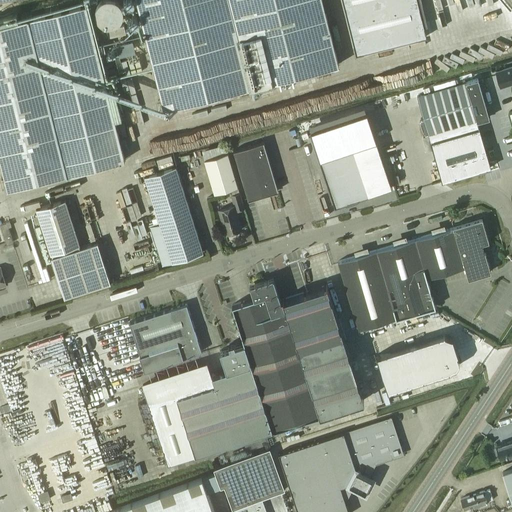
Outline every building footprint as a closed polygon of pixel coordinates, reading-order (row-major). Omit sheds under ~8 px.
[(321,0),(137,0),(165,109),(338,65),(321,0)] [(341,0),(356,54),(426,37),(424,27),(429,25),(422,0),(341,0)] [(454,0),(450,3),(454,9),(458,7),(461,12),(476,2),(474,0),(454,0)] [(0,25),(0,160),(7,189),(125,160),(87,4),(0,25)] [(391,82),(511,55),(511,45),(510,36),(387,63),(391,82)] [(511,66),(496,71),(500,86),(511,82),(511,66)] [(466,81),(444,87),(416,96),(421,111),(428,135),(429,135),(442,181),(491,167),(493,166),(489,150),(486,151),(477,121),(490,117),(478,78),(466,82),(466,81)] [(310,131),(319,159),(335,205),(392,187),(376,140),(367,112),(348,118),(346,114),(340,116),(341,120),(310,131)] [(238,123),(202,131),(201,127),(151,138),(153,151),(240,131),(238,123)] [(263,141),(233,150),(248,199),(278,190),(263,141)] [(204,159),(214,193),(238,186),(228,152),(227,152),(225,143),(202,150),(204,159)] [(160,223),(172,262),(204,252),(176,165),(144,176),(160,223)] [(230,195),(233,206),(218,210),(225,234),(242,229),(236,211),(245,209),(240,192),(230,195)] [(35,208),(50,254),(51,254),(52,256),(64,297),(110,282),(97,242),(80,247),(79,245),(80,245),(65,199),(35,208)] [(354,251),(355,256),(338,261),(357,329),(435,307),(427,278),(465,267),(468,278),(491,271),(485,251),(487,250),(489,247),(487,241),(489,241),(482,217),(453,226),(453,227),(446,230),(444,224),(431,228),(432,234),(407,241),(406,235),(392,239),(394,245),(369,252),(367,246),(354,251)] [(0,223),(0,240),(4,239),(6,244),(14,241),(6,221),(0,223)] [(162,265),(172,262),(160,223),(150,227),(162,265)] [(16,246),(19,257),(24,256),(27,266),(21,267),(26,289),(41,285),(31,242),(16,246)] [(253,298),(232,305),(244,343),(239,345),(258,404),(267,433),(366,400),(327,285),(281,301),(273,277),(249,285),(253,298)] [(129,322),(140,355),(139,355),(144,370),(183,358),(183,357),(202,351),(187,304),(129,322)] [(444,333),(376,355),(387,390),(451,370),(451,369),(455,368),(459,361),(457,354),(458,354),(452,337),(451,337),(445,334),(444,333)] [(43,423),(85,412),(63,334),(42,340),(45,353),(37,356),(39,362),(25,366),(26,370),(7,375),(17,408),(19,407),(22,415),(26,414),(30,428),(44,424),(43,423)] [(207,361),(141,382),(168,463),(195,454),(195,455),(239,440),(267,431),(239,345),(235,346),(234,343),(228,345),(230,348),(220,351),(226,371),(212,375),(207,361)] [(343,432),(316,440),(278,453),(297,511),(348,511),(345,502),(354,485),(365,491),(371,478),(369,477),(375,464),(392,458),(395,453),(399,452),(398,448),(400,443),(392,416),(343,432)] [(496,447),(494,448),(496,454),(498,453),(500,459),(511,455),(511,441),(496,446),(496,447)] [(220,487),(224,486),(232,509),(233,511),(266,511),(261,498),(285,489),(270,448),(213,468),(220,487)] [(511,468),(503,472),(503,471),(502,471),(511,500),(511,468)] [(214,511),(202,478),(139,501),(107,511),(214,511)] [(490,489),(484,491),(461,499),(464,509),(493,500),(490,489)]
